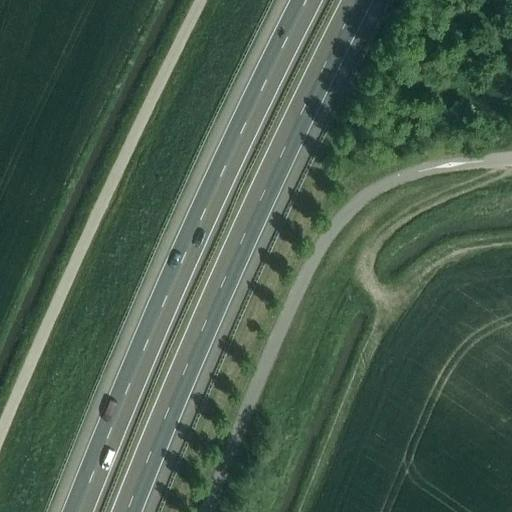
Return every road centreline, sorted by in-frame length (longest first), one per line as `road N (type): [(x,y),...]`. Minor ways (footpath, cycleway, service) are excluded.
road 1 (motorway): [(128,511),(239,242),(358,0)]
road 2 (motorway): [(306,0),(180,263),(76,511)]
road 3 (unclassified): [(0,419),(199,0)]
road 4 (track): [(511,237),(436,252),(388,300),(372,293),(366,272),(367,250),(383,228),(511,162)]
